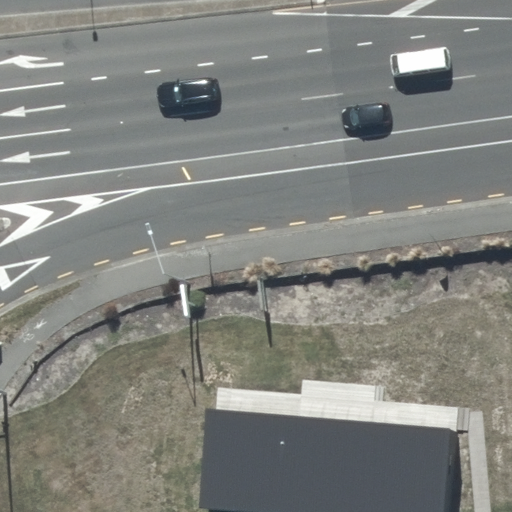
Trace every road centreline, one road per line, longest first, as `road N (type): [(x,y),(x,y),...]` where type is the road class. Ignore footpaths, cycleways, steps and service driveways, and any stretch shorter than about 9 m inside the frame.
road 1 (trunk): [(511,166),(135,225),(0,274)]
road 2 (trunk): [(511,66),(0,141)]
